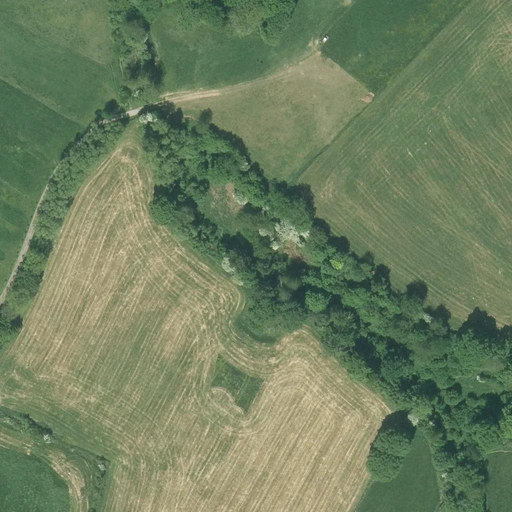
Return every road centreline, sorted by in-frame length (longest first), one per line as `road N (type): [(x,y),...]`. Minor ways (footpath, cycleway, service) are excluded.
road 1 (track): [(440,369),(261,238),(231,208),(186,124),(159,105)]
road 2 (track): [(159,105),(101,128),(64,162),(0,301)]
road 3 (track): [(159,105),(272,82),(356,6)]
road 4 (track): [(146,0),(120,65),(133,114)]
